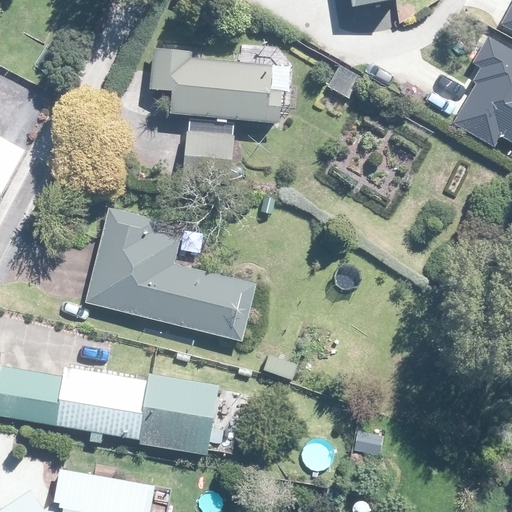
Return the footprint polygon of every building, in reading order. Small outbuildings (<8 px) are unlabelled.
[(415,0),(358,0),(360,9),(360,10),(416,2),(415,0)] [(511,51),(509,50),(466,125),(506,148),(511,137),(511,51)] [(192,55),(163,52),(154,51),(150,91),(173,93),(171,114),(174,115),(191,116),(279,124),(280,115),(282,95),(269,93),(271,67),(270,67),(256,66),(241,65),(201,61),(192,60),(192,55)] [(233,132),(234,127),(234,124),(191,121),(189,135),(187,135),(184,172),(183,179),(230,184),(234,138),(233,138),(233,132)] [(8,142),(3,139),(0,137),(0,188),(8,192),(29,153),(8,142)] [(153,235),(157,221),(110,209),(103,235),(90,291),(86,303),(139,316),(201,332),(241,342),(255,287),(201,273),(174,266),(179,242),(153,235)] [(302,365),(272,356),(267,372),(297,380),(302,365)] [(62,375),(7,366),(4,365),(0,386),(0,414),(92,431),(91,439),(101,441),(102,433),(142,440),(216,453),(227,393),(152,380),(68,365),(66,376),(62,375)] [(117,481),(95,477),(61,470),(55,505),(44,511),(30,491),(0,511),(150,511),(154,488),(117,481)] [(340,491),(329,490),(328,498),(338,500),(340,491)]
